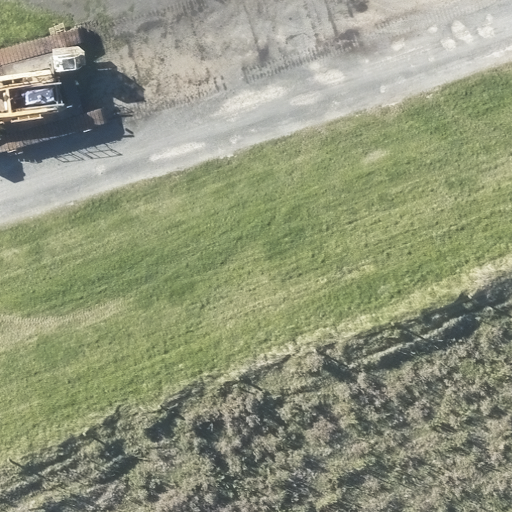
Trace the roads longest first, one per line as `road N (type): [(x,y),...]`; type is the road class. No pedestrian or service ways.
road 1 (track): [(0,201),(511,42)]
road 2 (track): [(458,59),(38,0)]
